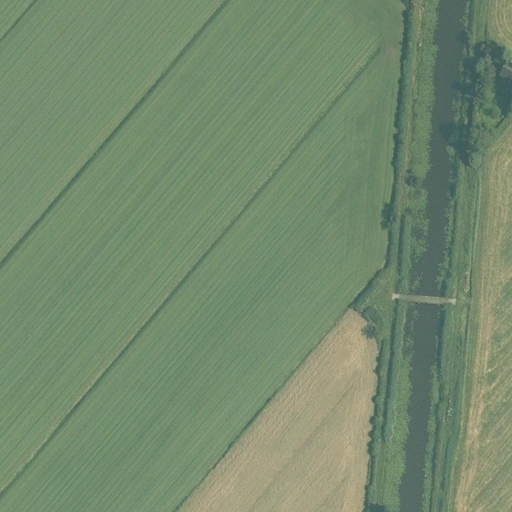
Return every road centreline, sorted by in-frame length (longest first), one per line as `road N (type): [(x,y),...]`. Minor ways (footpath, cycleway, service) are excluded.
road 1 (track): [(479,0),(454,301)]
road 2 (track): [(436,511),(454,301)]
